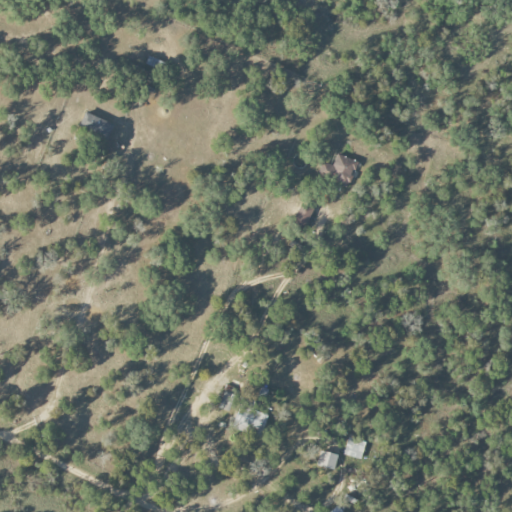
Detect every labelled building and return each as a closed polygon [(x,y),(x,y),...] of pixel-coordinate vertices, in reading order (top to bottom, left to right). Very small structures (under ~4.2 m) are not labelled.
[(113,125),(89,114),(81,130),(106,142),(113,125)] [(347,187),(358,162),(337,154),(332,166),(323,162),(318,175),(347,187)] [(314,211),(304,203),(291,220),(301,228),(314,211)] [(219,406),(231,411),(236,395),(224,391),(219,406)] [(251,409),(253,403),(241,399),(232,428),(260,437),(267,414),(251,409)] [(365,442),(348,437),(342,455),(360,460),(365,442)] [(334,469),(336,454),(319,451),(316,466),(334,469)]
